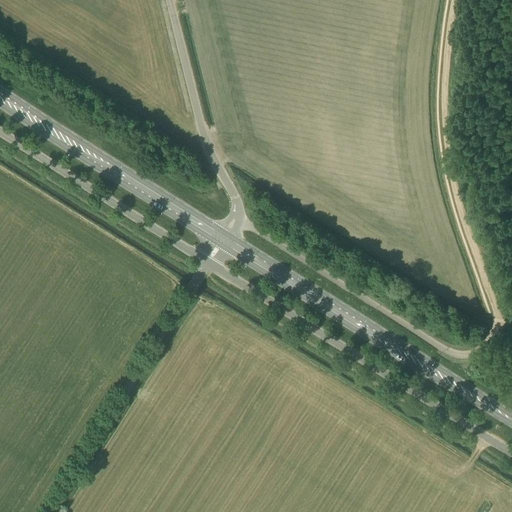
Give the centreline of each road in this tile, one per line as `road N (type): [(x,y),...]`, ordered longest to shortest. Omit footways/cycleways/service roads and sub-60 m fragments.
road 1 (unclassified): [(511,451),(208,262)]
road 2 (primary): [(511,419),(224,236)]
road 3 (track): [(495,320),(450,167),(445,72),(456,0)]
road 4 (unclassified): [(495,320),(480,349),(445,350),(235,218)]
road 5 (unclassified): [(50,511),(208,262)]
road 6 (primary): [(224,236),(0,96)]
road 7 (unclassified): [(208,262),(0,132)]
road 8 (unclassified): [(235,218),(234,197),(206,150),(168,0)]
